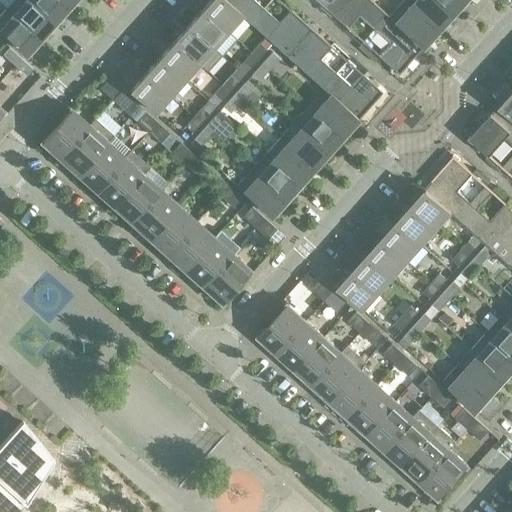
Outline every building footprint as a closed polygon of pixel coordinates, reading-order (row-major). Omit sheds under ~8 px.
[(53,19),(32,0),(11,0),(6,6),(38,35),(53,19)] [(67,3),(64,0),(32,0),(53,19),(67,3)] [(225,0),(209,0),(202,8),(227,30),(241,15),(242,14),(225,0)] [(254,0),(225,0),(242,14),(241,15),(250,22),(263,8),(254,0)] [(316,0),(326,9),(334,0),(316,0)] [(387,13),(371,0),(334,0),(326,9),(346,26),(357,14),(373,28),(387,13)] [(435,27),(403,0),(401,0),(388,15),(419,43),(421,43),(435,27)] [(449,11),(436,0),(403,0),(435,27),(449,11)] [(459,0),(436,0),(449,11),(459,0)] [(38,35),(6,6),(0,12),(0,30),(23,51),(38,35)] [(227,30),(202,8),(188,24),(213,46),(227,30)] [(310,27),(291,9),(279,22),(263,8),(250,22),(285,54),(310,27)] [(419,43),(388,15),(387,13),(373,28),(389,43),(378,55),(398,73),(423,45),(421,43),(419,43)] [(213,46),(188,24),(173,40),(198,63),(213,46)] [(318,57),(330,44),(310,27),(285,54),(321,86),(334,72),(318,57)] [(198,63),(173,40),(159,56),(184,79),(198,63)] [(258,42),(250,51),(257,57),(265,48),(258,42)] [(20,57),(10,48),(4,55),(14,64),(20,57)] [(249,66),(257,57),(250,51),(242,60),(249,66)] [(278,58),(271,52),(262,62),(269,68),(278,58)] [(184,79),(159,56),(144,72),(169,95),(184,79)] [(30,65),(20,57),(14,64),(24,72),(30,65)] [(260,78),(269,68),(262,62),(253,71),(260,78)] [(169,95),(144,72),(129,89),(155,111),(169,95)] [(382,91),(362,73),(350,86),(334,72),(321,86),(330,94),(355,116),(354,117),(357,119),(382,91)] [(230,74),(221,83),(228,89),(237,80),(230,74)] [(101,89),(112,98),(120,89),(110,79),(101,89)] [(220,99),(228,89),(221,83),(213,92),(220,99)] [(249,90),(242,84),(233,94),(240,100),(249,90)] [(131,98),(120,89),(112,98),(122,108),(131,98)] [(511,92),(501,104),(501,105),(500,105),(511,115),(511,92)] [(231,110),(240,100),(233,94),(225,104),(231,110)] [(355,116),(330,94),(316,109),(309,103),(341,132),(354,117),(355,116)] [(341,132),(309,103),(294,119),(326,148),(341,132)] [(506,169),(511,161),(511,115),(500,105),(501,105),(499,104),(468,138),(488,155),(504,137),(511,144),(511,154),(502,166),(506,169)] [(201,106),(193,115),(200,122),(208,112),(201,106)] [(70,108),(41,140),(51,150),(53,148),(61,155),(95,117),(94,117),(88,124),(70,108)] [(148,130),(156,121),(146,111),(137,121),(148,130)] [(191,131),(200,122),(193,115),(185,124),(191,131)] [(220,123),(213,116),(204,126),(211,132),(220,123)] [(95,117),(61,155),(69,162),(68,164),(77,173),(113,133),(95,117)] [(326,148),(294,119),(280,135),(312,164),(326,148)] [(167,130),(156,121),(148,130),(158,140),(167,130)] [(211,132),(204,126),(196,136),(202,142),(211,132)] [(113,133),(77,173),(87,182),(89,180),(97,187),(131,149),(113,133)] [(312,164),(280,135),(265,151),(297,180),(312,164)] [(183,162),(192,153),(181,143),(173,153),(183,162)] [(131,149),(97,187),(105,194),(103,196),(113,205),(148,165),(131,149)] [(297,180),(265,151),(251,168),(283,196),(297,180)] [(201,178),(209,168),(192,153),(183,162),(201,178)] [(473,171),(454,154),(424,188),(425,190),(426,189),(450,212),(460,220),(489,188),(486,185),(471,201),(457,189),(473,171)] [(148,165),(113,205),(123,214),(124,212),(133,219),(160,188),(143,173),(149,166),(148,165)] [(283,196),(251,168),(236,184),(268,213),(283,196)] [(208,185),(219,194),(228,185),(217,175),(208,185)] [(238,194),(228,185),(219,194),(230,204),(238,194)] [(160,188),(133,219),(141,226),(139,228),(149,237),(178,205),(160,188)] [(425,190),(424,188),(423,189),(425,190),(411,205),(436,228),(450,212),(426,189),(425,190)] [(494,251),(511,232),(511,206),(507,202),(491,220),(478,208),(493,191),(489,188),(460,220),(486,244),(494,251)] [(178,205),(149,237),(159,246),(160,244),(168,251),(196,221),(178,205)] [(436,228),(411,205),(397,221),(422,244),(436,228)] [(255,226),(264,217),(253,207),(244,217),(255,226)] [(274,226),(264,217),(255,226),(265,236),(274,226)] [(196,221),(168,251),(176,258),(175,260),(185,269),(214,237),(196,221)] [(422,244),(397,221),(382,238),(407,260),(422,244)] [(214,237),(185,269),(194,278),(196,276),(204,283),(231,253),(238,246),(220,230),(214,237)] [(511,232),(494,251),(511,267),(511,232)] [(407,260),(382,238),(368,254),(393,276),(407,260)] [(467,255),(475,246),(468,240),(460,249),(467,255)] [(459,265),(467,255),(460,249),(452,258),(459,265)] [(481,249),(472,260),(479,266),(488,256),(481,249)] [(231,253),(204,283),(212,290),(211,292),(221,301),(250,269),(231,253)] [(393,276),(368,254),(353,270),(378,292),(393,276)] [(470,276),(479,266),(472,260),(463,270),(470,276)] [(378,292),(353,270),(338,286),(363,309),(378,292)] [(438,288),(446,279),(439,272),(431,281),(438,288)] [(324,300),(333,290),(322,280),(314,290),(324,300)] [(430,297),(438,288),(431,281),(423,291),(430,297)] [(451,282),(443,292),(450,298),(459,288),(451,282)] [(343,299),(333,290),(324,300),(335,309),(343,299)] [(441,308),(450,298),(443,292),(434,302),(441,308)] [(511,302),(501,315),(511,324),(511,302)] [(288,303),(259,335),(269,345),(271,343),(279,350),(306,320),(288,303)] [(409,320),(418,311),(411,304),(402,314),(409,320)] [(360,332),(369,322),(358,312),(350,322),(360,332)] [(401,329),(409,320),(402,314),(394,323),(401,329)] [(423,315),(414,324),(421,330),(429,321),(423,315)] [(511,324),(501,315),(487,331),(511,353),(511,324)] [(306,320),(279,350),(287,357),(285,359),(295,368),(324,336),(306,320)] [(379,331),(369,322),(360,332),(370,341),(379,331)] [(412,340),(421,330),(414,324),(405,334),(412,340)] [(511,367),(511,353),(487,331),(472,347),(504,376),(511,367)] [(324,336),(295,368),(305,377),(306,375),(315,382),(348,345),(348,344),(341,351),(324,336)] [(396,364),(405,354),(394,344),(385,354),(396,364)] [(348,345),(315,382),(323,389),(321,391),(331,400),(366,361),(348,345)] [(504,376),(472,347),(458,363),(490,392),(504,376)] [(415,363),(405,354),(396,364),(406,373),(415,363)] [(366,361),(331,400),(341,409),(342,407),(350,414),(378,384),(360,368),(367,361),(366,361)] [(443,380),(475,409),(490,392),(458,363),(443,380)] [(432,396),(440,386),(430,376),(421,386),(432,396)] [(378,384),(350,414),(358,421),(357,423),(367,432),(396,400),(378,384)] [(450,395),(440,386),(432,396),(442,405),(450,395)] [(396,400),(367,432),(376,441),(378,439),(386,446),(420,409),(419,408),(413,415),(396,400)] [(420,409),(386,446),(394,453),(392,455),(402,464),(438,425),(420,409)] [(465,409),(457,418),(467,428),(476,418),(465,409)] [(486,427),(476,418),(467,428),(478,437),(486,427)] [(0,443),(0,511),(14,511),(17,509),(18,510),(32,487),(31,486),(45,463),(46,464),(47,463),(43,459),(48,453),(21,420),(0,443)] [(438,425),(402,464),(412,473),(414,471),(422,478),(456,441),(438,425)] [(456,441),(422,478),(430,486),(428,487),(439,497),(468,464),(450,448),(456,441)]
